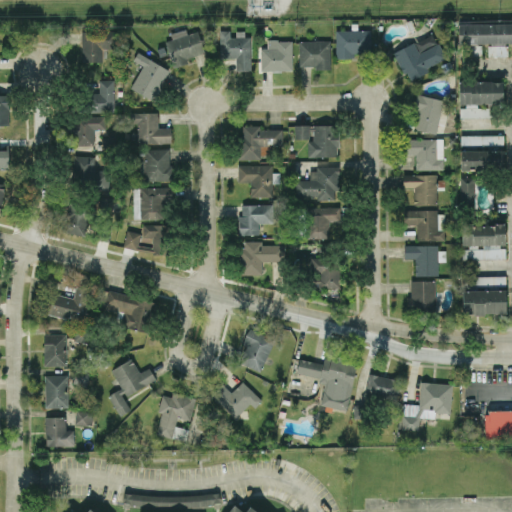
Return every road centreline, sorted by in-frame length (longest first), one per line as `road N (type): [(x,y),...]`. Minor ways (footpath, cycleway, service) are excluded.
road 1 (residential): [(15,511),(13,302),(39,179),(38,67)]
road 2 (tertiary): [(370,331),(0,239)]
road 3 (residential): [(202,290),(209,108),(366,106)]
road 4 (residential): [(366,106),(370,331)]
road 5 (residential): [(202,290),(212,308),(201,356),(196,364),(179,363),(174,351),(188,299),(202,290)]
road 6 (tertiary): [(370,331),(429,355),(511,356)]
road 7 (tertiary): [(511,337),(370,331)]
